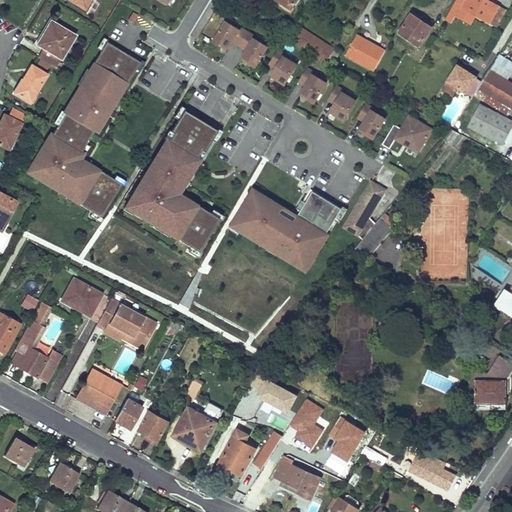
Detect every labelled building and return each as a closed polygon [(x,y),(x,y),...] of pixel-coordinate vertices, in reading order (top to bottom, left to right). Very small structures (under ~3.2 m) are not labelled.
[(90,0),(66,0),(84,10),(90,0)] [(277,0),(291,9),(296,0),(277,0)] [(456,0),(454,3),(451,10),(458,13),(461,7),(491,22),(499,6),(486,0),(456,0)] [(506,10),(499,6),(491,22),(498,26),(506,10)] [(268,17),(259,11),(255,16),(264,22),(268,17)] [(136,15),(132,12),(127,21),(131,23),(136,15)] [(421,17),(413,12),(399,34),(419,47),(430,29),(418,20),(421,17)] [(430,29),(433,25),(421,17),(418,20),(430,29)] [(239,30),(240,27),(228,20),(227,23),(239,30)] [(75,36),(51,21),(37,44),(43,48),(38,58),(55,68),(75,36)] [(239,46),(247,32),(240,27),(239,30),(227,23),(225,22),(213,42),(219,46),(221,44),(228,48),(232,42),(239,46)] [(334,50),(297,27),(290,40),(326,62),(331,54),(334,50)] [(255,36),(247,32),(239,46),(246,50),(242,57),(249,61),(248,63),(255,67),(267,47),(265,46),(253,39),(255,36)] [(363,41),(364,39),(357,34),(345,55),(374,71),(385,51),(374,45),(372,46),(363,41)] [(267,44),(255,36),(253,39),(265,46),(267,44)] [(122,92),(139,63),(106,42),(88,71),(91,73),(82,88),(79,86),(74,94),(79,97),(76,102),(71,99),(64,111),(61,109),(53,123),(57,126),(50,137),(48,136),(43,144),(48,147),(42,157),(37,154),(29,167),(38,172),(35,178),(56,191),(58,188),(73,197),(71,200),(90,212),(100,218),(121,184),(111,178),(92,167),(90,170),(82,165),(80,168),(73,164),(78,157),(74,155),(76,151),(80,153),(81,151),(99,122),(95,120),(101,110),(108,114),(113,106),(110,105),(119,90),(122,92)] [(284,54),(277,50),(268,64),(276,68),(271,75),(279,79),(278,81),(284,85),(296,65),(295,64),(283,57),(284,54)] [(296,61),(284,54),(283,57),(295,64),(296,61)] [(331,54),(326,62),(332,66),(336,58),(331,54)] [(511,70),(511,62),(499,55),(490,71),(506,81),(511,70)] [(46,75),(31,66),(15,93),(30,103),(46,75)] [(478,89),(481,84),(474,80),(476,78),(458,66),(448,81),(457,88),(472,97),(473,96),(478,89)] [(314,72),(306,68),(298,82),(305,86),(301,92),(308,97),(307,99),(314,103),(326,83),(324,82),(312,75),(314,72)] [(481,84),(478,89),(511,109),(511,84),(506,81),(490,71),(482,82),(481,84)] [(325,79),(314,72),(312,75),(324,82),(325,79)] [(448,81),(442,90),(452,96),(457,88),(448,81)] [(343,90),(336,86),(327,99),(334,104),(330,110),(338,115),(336,117),(343,121),(355,101),(353,100),(342,92),(343,90)] [(511,109),(478,89),(473,96),(507,116),(511,109)] [(355,97),(343,90),(342,92),(353,100),(355,97)] [(373,108),(365,103),(357,117),(364,122),(360,128),(367,133),(366,135),(372,139),(385,118),(383,117),(371,110),(373,108)] [(511,125),(511,121),(480,105),(468,127),(502,145),(511,125)] [(384,115),(373,108),(371,110),(383,117),(384,115)] [(198,253),(218,219),(208,213),(190,202),(188,205),(180,200),(177,205),(170,201),(172,198),(169,196),(175,187),(179,190),(198,160),(195,158),(199,150),(202,152),(215,131),(183,111),(170,133),(173,135),(169,142),(166,140),(153,160),(156,162),(148,174),(143,182),(140,180),(126,204),(135,209),(133,213),(154,226),(156,223),(171,232),(169,235),(188,246),(198,253)] [(427,111),(424,115),(433,120),(436,115),(427,111)] [(20,124),(4,115),(0,122),(0,145),(8,149),(20,124)] [(394,125),(382,144),(389,149),(395,139),(403,144),(404,141),(408,144),(407,146),(417,153),(431,129),(408,115),(400,129),(394,125)] [(466,138),(452,130),(444,142),(457,150),(466,138)] [(170,133),(168,131),(164,139),(166,140),(169,142),(173,135),(170,133)] [(414,158),(417,153),(407,146),(404,151),(414,158)] [(202,152),(199,150),(195,158),(198,160),(200,161),(204,154),(202,152)] [(89,164),(78,157),(73,164),(80,168),(82,165),(90,170),(92,167),(92,166),(89,164)] [(29,167),(27,165),(23,173),(34,180),(35,178),(38,172),(29,167)] [(148,174),(143,171),(138,179),(140,180),(143,182),(148,174)] [(111,178),(121,184),(124,179),(114,173),(111,178)] [(387,190),(371,182),(344,229),(359,238),(387,190)] [(177,205),(180,200),(175,197),(179,190),(175,187),(169,196),(172,198),(170,201),(177,205)] [(264,192),(255,187),(252,192),(260,198),(264,192)] [(73,197),(58,188),(56,191),(54,193),(70,203),(71,200),(73,197)] [(310,190),(294,216),(291,222),(293,224),(291,227),(284,223),(287,217),(279,212),(281,210),(260,198),(252,192),(231,226),(240,231),(260,244),(262,240),(279,250),(277,254),(297,266),(302,259),(310,263),(317,251),(313,249),(319,240),(324,242),(343,210),(310,190)] [(0,223),(5,226),(17,203),(0,194),(0,223)] [(186,196),(183,195),(180,200),(188,205),(190,202),(191,199),(186,196)] [(135,209),(126,204),(122,210),(131,215),(133,213),(135,209)] [(221,213),(211,207),(208,213),(218,219),(221,213)] [(291,227),(293,224),(291,222),(294,216),(290,214),(282,209),(281,210),(279,212),(287,217),(284,223),(291,227)] [(100,218),(90,212),(87,217),(97,223),(100,218)] [(385,217),(382,215),(353,249),(368,259),(392,229),(382,222),(384,219),(385,217)] [(394,226),(384,219),(382,222),(392,229),(394,226)] [(171,232),(156,223),(154,226),(152,228),(168,237),(169,235),(171,232)] [(240,231),(231,226),(228,231),(237,237),(240,231)] [(479,240),(485,232),(480,229),(474,237),(479,240)] [(279,250),(262,240),(260,244),(259,246),(275,256),(277,254),(279,250)] [(318,251),(324,242),(319,240),(313,249),(317,251),(318,251)] [(198,253),(188,246),(184,252),(195,258),(198,253)] [(305,271),(310,263),(302,259),(297,266),(305,271)] [(77,275),(79,271),(71,266),(68,270),(77,275)] [(98,321),(110,299),(73,279),(62,299),(79,308),(78,310),(98,321)] [(499,306),(506,294),(502,292),(495,304),(499,306)] [(511,292),(510,296),(506,294),(499,306),(511,314),(511,292)] [(32,311),(38,299),(26,293),(20,305),(32,311)] [(79,308),(62,299),(61,301),(78,310),(79,308)] [(115,336),(116,336),(118,335),(119,334),(120,332),(125,335),(125,334),(146,345),(157,325),(110,299),(98,321),(98,322),(107,327),(105,329),(104,331),(112,335),(114,336),(115,336)] [(49,306),(41,301),(31,320),(39,324),(49,306)] [(393,324),(393,309),(380,308),(380,323),(393,324)] [(19,324),(0,314),(0,313),(0,350),(4,352),(19,324)] [(179,324),(169,319),(164,328),(173,333),(179,324)] [(18,342),(22,344),(12,363),(37,377),(47,359),(32,350),(29,348),(42,326),(39,324),(31,320),(18,342)] [(44,327),(42,326),(29,348),(32,350),(44,327)] [(112,335),(104,331),(103,333),(121,343),(122,341),(142,352),(146,345),(125,334),(125,335),(120,332),(119,334),(118,335),(116,336),(115,336),(114,336),(112,335)] [(474,343),(463,336),(458,343),(470,349),(474,343)] [(466,350),(458,345),(455,350),(463,355),(466,350)] [(240,356),(232,351),(229,357),(237,362),(240,356)] [(511,372),(511,365),(499,357),(490,370),(489,375),(470,371),(470,387),(476,387),(476,403),(495,404),(496,410),(505,410),(505,405),(507,405),(506,398),(505,398),(506,392),(503,392),(503,381),(506,377),(508,378),(511,372)] [(94,362),(91,368),(121,385),(124,379),(94,362)] [(121,385),(91,368),(74,398),(104,415),(121,385)] [(249,391),(289,412),(298,395),(258,373),(249,391)] [(133,385),(141,390),(147,379),(139,374),(133,385)] [(201,384),(193,380),(184,397),(191,401),(201,384)] [(141,408),(126,399),(114,420),(129,428),(141,408)] [(201,414),(189,408),(174,435),(201,450),(216,423),(201,414)] [(201,414),(216,423),(220,416),(205,408),(201,414)] [(139,430),(149,436),(148,439),(157,444),(168,422),(149,411),(139,430)] [(248,435),(238,430),(217,468),(229,475),(232,470),(241,475),(256,449),(244,442),(248,435)] [(262,467),(282,436),(275,431),(255,463),(262,467)] [(33,449),(15,438),(5,456),(23,466),(33,449)] [(386,459),(365,447),(361,453),(372,460),(369,465),(379,471),(386,459)] [(296,452),(288,448),(274,477),(282,480),(301,490),(299,494),(300,495),(299,496),(307,500),(310,499),(320,479),(289,464),(296,452)] [(451,466),(424,452),(419,459),(428,464),(421,477),(440,487),(451,466)] [(57,465),(48,481),(69,493),(79,475),(68,469),(67,470),(57,465)] [(301,490),(282,480),(280,485),(299,494),(301,490)] [(102,511),(121,511),(127,502),(116,496),(115,498),(105,493),(96,509),(102,511)] [(0,511),(8,511),(14,504),(0,495),(0,511)] [(356,511),(358,510),(336,495),(327,508),(333,511),(332,511),(356,511)] [(127,502),(121,511),(138,511),(136,510),(137,508),(127,502)]
